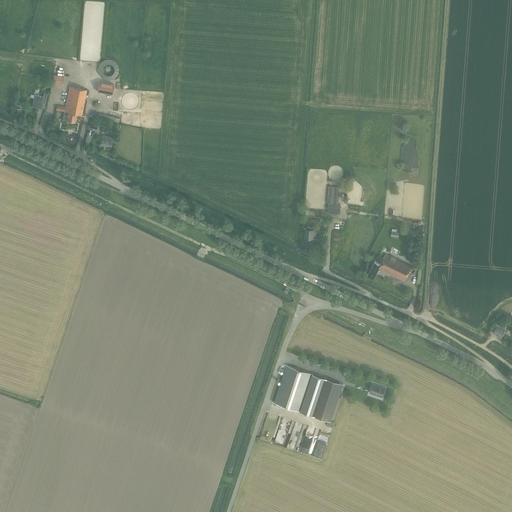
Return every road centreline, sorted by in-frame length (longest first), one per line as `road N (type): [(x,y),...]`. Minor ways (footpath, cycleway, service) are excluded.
road 1 (track): [(511,408),(458,367),(2,146)]
road 2 (tertiary): [(400,323),(130,193)]
road 3 (tertiary): [(130,193),(0,130)]
road 4 (residential): [(130,193),(0,145)]
road 5 (tertiary): [(511,386),(400,323)]
